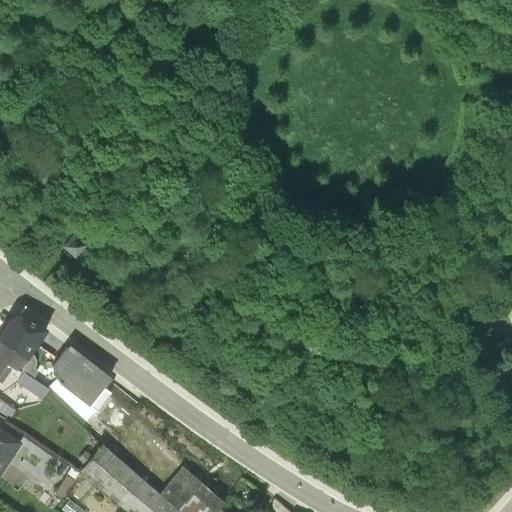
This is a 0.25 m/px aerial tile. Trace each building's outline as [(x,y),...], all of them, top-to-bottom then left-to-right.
[(72,232),(62,243),(72,253),(83,241),(72,232)] [(0,341),(27,358),(19,370),(23,373),(32,378),(37,370),(34,369),(36,364),(36,361),(35,357),(32,353),(45,330),(17,313),(10,317),(3,329),(0,332),(0,341)] [(27,358),(0,341),(0,381),(1,383),(11,368),(18,372),(19,370),(27,358)] [(52,366),(51,372),(58,383),(95,410),(109,392),(104,387),(109,381),(66,347),(52,366)] [(32,378),(23,373),(17,383),(41,400),(48,389),(38,383),(32,378)] [(0,416),(6,421),(14,409),(0,399),(0,416)] [(0,472),(19,443),(0,430),(0,472)] [(175,511),(177,510),(157,492),(101,443),(78,470),(127,511),(175,511)] [(69,466),(53,491),(61,496),(77,471),(69,466)] [(177,510),(175,511),(213,511),(222,503),(180,466),(157,492),(177,510)] [(35,483),(28,493),(45,506),(53,496),(35,483)] [(67,498),(60,508),(65,511),(82,511),(84,510),(67,498)]
